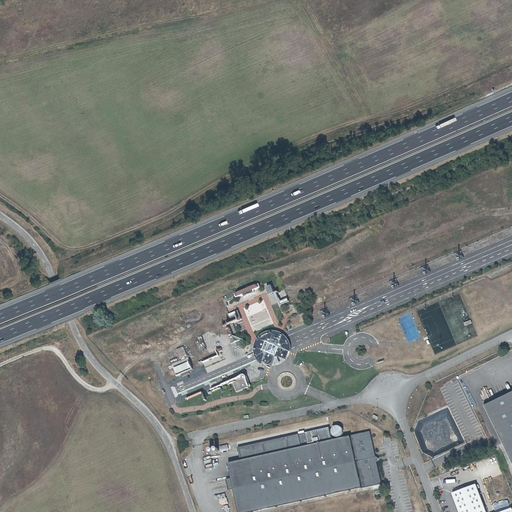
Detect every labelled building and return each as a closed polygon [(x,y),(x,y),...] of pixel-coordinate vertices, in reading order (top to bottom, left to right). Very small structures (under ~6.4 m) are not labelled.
[(259,281),(235,292),(237,298),(244,295),(245,297),(255,293),(254,291),(262,287),(259,281)] [(239,310),(230,314),(233,322),(242,319),(239,310)] [(289,338),(285,333),(279,331),(273,330),(267,331),(262,334),(258,339),(256,345),(256,351),(257,356),(261,363),(266,365),(272,367),(278,366),(283,364),(287,360),(291,351),(293,352),(292,343),(289,338)] [(184,347),(177,349),(181,358),(188,356),(184,347)] [(191,361),(174,368),(177,376),(194,370),(191,361)] [(245,378),(234,383),(238,392),(249,387),(245,378)] [(511,391),(485,405),(511,461),(511,391)] [(231,477),(226,478),(229,490),(234,488),(239,511),(249,511),(383,483),(377,460),(375,460),(374,456),(376,455),(370,430),(332,439),(331,432),(332,434),(333,435),(336,437),(340,436),(343,433),(343,431),(343,429),(342,427),(340,425),(337,424),(333,426),(331,428),(330,428),(330,427),(325,428),(237,447),(240,459),(228,462),(231,477)] [(225,490),(224,482),(212,483),(212,480),(210,480),(211,491),(225,490)] [(511,511),(511,509),(511,508),(502,511),(486,511),(476,485),(453,494),(459,511),(511,511)]
